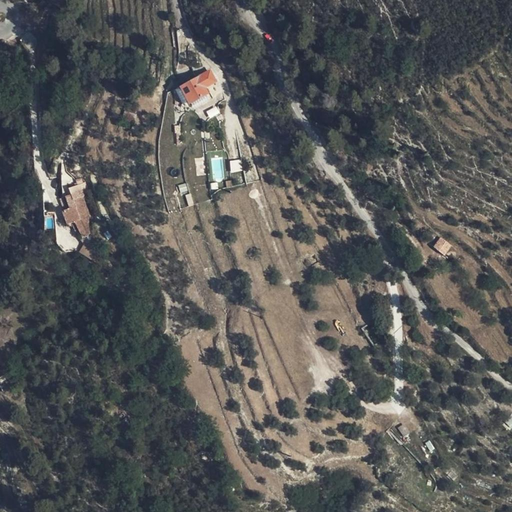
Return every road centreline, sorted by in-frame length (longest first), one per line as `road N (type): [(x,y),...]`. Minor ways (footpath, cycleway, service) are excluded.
road 1 (unclassified): [(511,387),(411,291),(311,136),(247,0)]
road 2 (unknown): [(11,24),(52,61),(39,135)]
